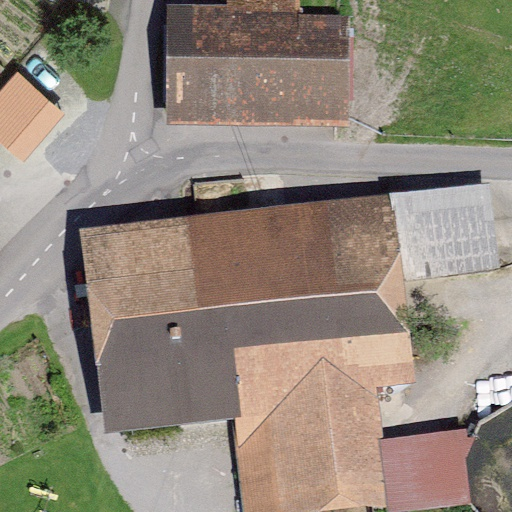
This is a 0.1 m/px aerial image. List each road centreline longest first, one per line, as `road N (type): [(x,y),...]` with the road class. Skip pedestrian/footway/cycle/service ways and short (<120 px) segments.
road 1 (unclassified): [(511,155),(132,163)]
road 2 (unclassified): [(132,163),(51,274),(0,320)]
road 3 (residential): [(132,163),(149,0)]
